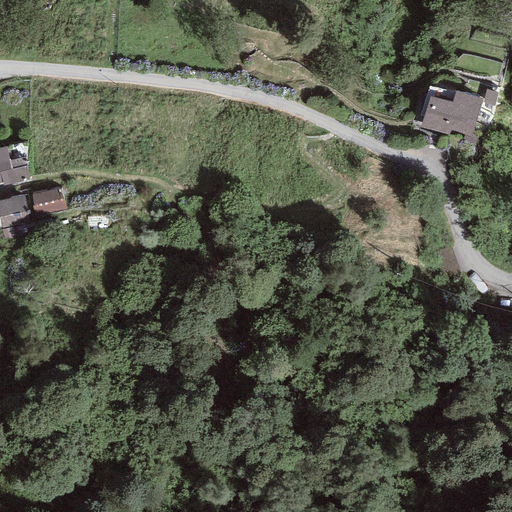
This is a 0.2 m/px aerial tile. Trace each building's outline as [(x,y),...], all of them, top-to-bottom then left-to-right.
[(452,95),(431,89),(420,127),(449,136),(451,129),(471,134),(478,109),(490,112),(496,90),(486,87),(484,94),(455,85),(452,95)] [(5,144),(0,145),(0,180),(2,179),(3,184),(30,177),(23,152),(8,156),(5,144)] [(60,185),(29,192),(34,215),(65,208),(60,185)] [(24,192),(0,196),(0,226),(30,221),(24,192)] [(461,281),(449,246),(431,252),(443,287),(461,281)]
